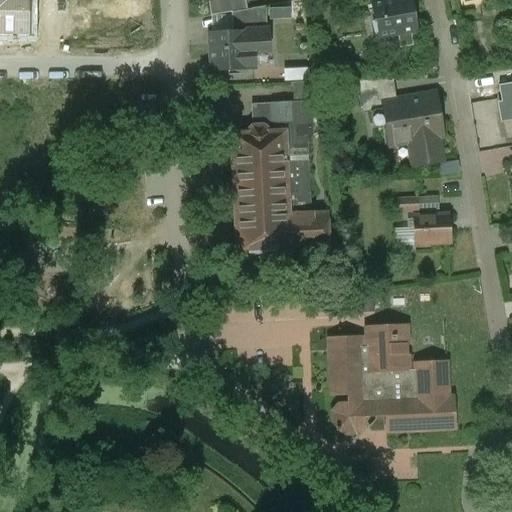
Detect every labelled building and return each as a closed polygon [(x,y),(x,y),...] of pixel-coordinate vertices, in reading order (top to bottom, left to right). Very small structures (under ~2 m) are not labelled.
[(411,0),(398,0),(371,5),(375,23),(376,22),(379,38),(397,35),(411,33),(417,32),(411,0)] [(266,7),(231,13),(232,33),(243,32),(244,32),(243,32),(267,30),(266,7)] [(267,30),(243,32),(244,32),(246,70),(254,70),(254,54),(268,53),(267,30)] [(232,33),(209,34),(211,72),(246,70),(244,32),(243,32),(232,33)] [(411,33),(397,35),(400,49),(413,47),(411,33)] [(390,81),(356,82),(361,109),(383,105),(383,104),(393,102),(390,81)] [(319,82),(293,83),(294,103),(311,103),(320,103),(319,82)] [(511,84),(498,86),(504,118),(511,116),(511,84)] [(393,102),(383,104),(383,105),(384,110),(386,126),(389,146),(409,142),(413,167),(442,162),(437,138),(442,137),(435,95),(393,102)] [(294,103),(272,104),(272,123),(266,130),(269,133),(272,133),(272,125),(281,124),(281,120),(294,119),(298,202),(301,201),(302,211),(310,210),(306,137),(313,136),(311,103),(294,103)] [(384,110),(370,112),(372,123),(378,127),(386,126),(384,110)] [(266,130),(263,127),(252,127),(244,134),(241,134),(241,130),(232,130),(234,188),(230,188),(231,202),(235,202),(237,255),(254,254),(254,258),(273,257),(273,254),(329,251),(328,214),(302,215),(302,211),(301,201),(298,202),(294,119),(281,120),(281,124),(272,125),(272,133),(269,133),(266,130)] [(443,176),(461,173),(460,160),(441,163),(443,176)] [(417,198),(397,200),(398,212),(417,211),(417,198)] [(450,216),(414,217),(415,246),(451,245),(450,216)] [(359,348),(359,338),(329,339),(331,397),(345,396),(345,403),(342,403),(332,415),(332,426),(335,428),(335,431),(338,431),(342,434),(353,433),(363,423),(363,417),(385,417),(385,431),(455,429),(454,398),(447,398),(445,362),(414,363),(414,370),(407,370),(405,326),(366,327),(366,348),(359,348)]
